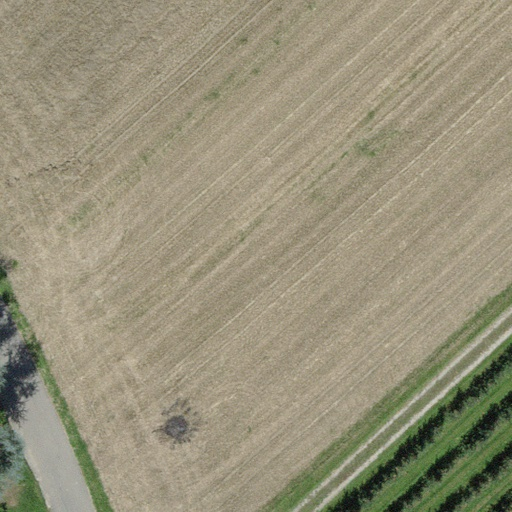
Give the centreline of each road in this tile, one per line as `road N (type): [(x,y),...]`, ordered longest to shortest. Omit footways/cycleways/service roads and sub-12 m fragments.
road 1 (track): [(511,322),(305,511)]
road 2 (residential): [(77,511),(0,333)]
